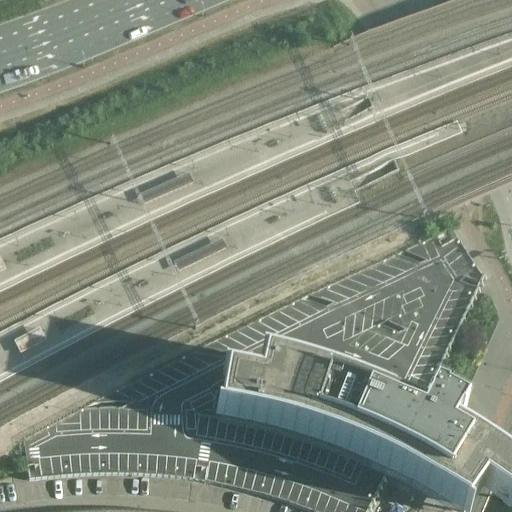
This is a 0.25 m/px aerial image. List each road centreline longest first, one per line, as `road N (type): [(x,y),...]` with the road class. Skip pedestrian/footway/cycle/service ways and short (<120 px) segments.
road 1 (secondary): [(416,0),(511,213)]
road 2 (secondary): [(0,52),(143,0)]
